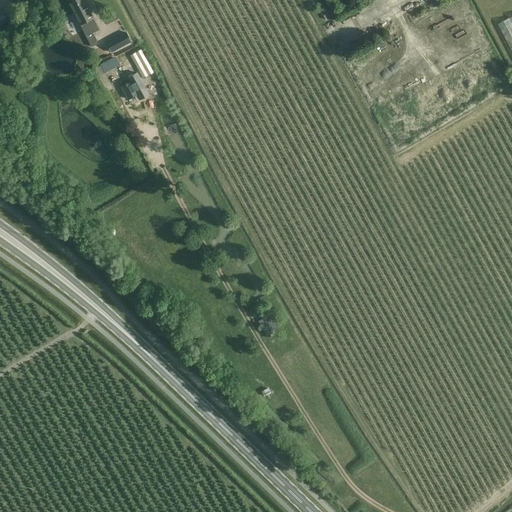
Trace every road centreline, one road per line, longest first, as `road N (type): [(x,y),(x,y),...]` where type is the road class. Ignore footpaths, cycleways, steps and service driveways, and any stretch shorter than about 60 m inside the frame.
road 1 (primary): [(309,511),(156,363)]
road 2 (primary): [(156,363),(92,297),(0,224)]
road 3 (primary): [(0,241),(156,363)]
